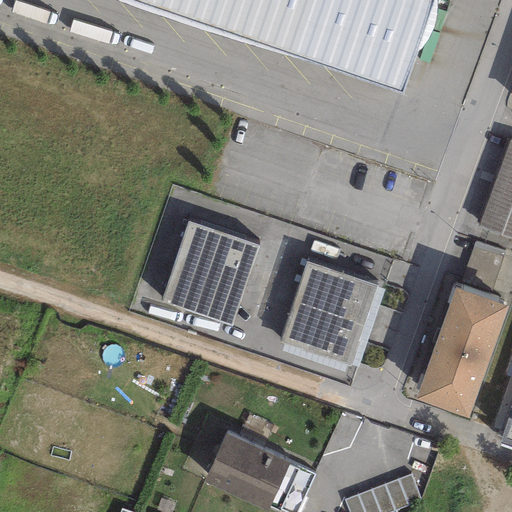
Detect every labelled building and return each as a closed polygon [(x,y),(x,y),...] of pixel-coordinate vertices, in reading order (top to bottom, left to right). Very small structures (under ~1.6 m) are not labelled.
[(132,0),(401,91),(432,0),(132,0)] [(511,139),(510,139),(478,225),(511,237),(511,139)] [(259,245),(187,221),(160,302),(232,326),(259,245)] [(502,256),(472,246),(460,282),(490,292),(502,256)] [(378,286),(306,262),(279,342),(283,344),(345,365),(351,367),(377,288),(378,286)] [(383,291),(377,288),(351,367),(357,369),(383,291)] [(505,307),(452,289),(413,399),(467,418),(505,307)] [(345,365),(283,344),(281,351),(343,372),(345,365)] [(511,396),(499,435),(511,439),(511,396)] [(293,511),(316,466),(223,423),(201,470),(291,511),(293,511)] [(411,471),(342,498),(347,511),(383,511),(421,497),(411,471)]
